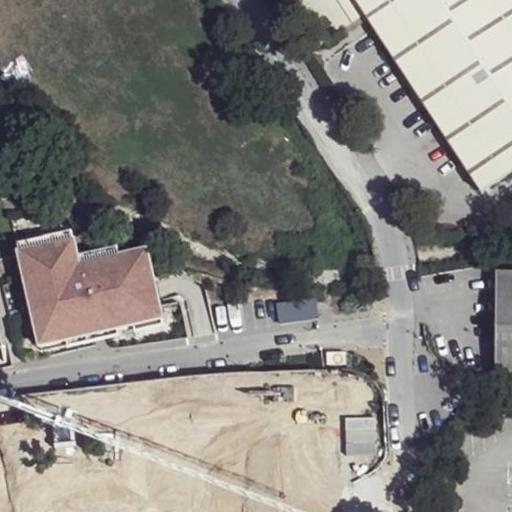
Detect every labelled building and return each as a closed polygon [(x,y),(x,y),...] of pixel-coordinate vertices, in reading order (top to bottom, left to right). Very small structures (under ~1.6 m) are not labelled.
[(363,24),(486,198),(511,180),(511,0),(282,0),(322,55),(363,24)] [(75,242),(72,231),(18,244),(20,254),(75,242)] [(118,247),(116,236),(76,246),(78,256),(118,247)] [(163,319),(154,277),(145,241),(78,256),(76,246),(75,242),(20,254),(29,294),(37,293),(41,310),(33,312),(41,347),(68,341),(96,334),(93,323),(105,320),(108,332),(119,329),(135,326),(163,319)] [(511,269),(500,270),(495,377),(511,377),(511,269)] [(41,310),(37,293),(29,294),(33,312),(41,310)] [(277,324),(316,322),(315,303),(276,306),(277,324)] [(165,326),(163,319),(135,326),(136,332),(165,326)] [(108,332),(105,320),(93,323),(96,334),(68,341),(69,347),(120,336),(119,329),(108,332)] [(284,388),(278,389),(277,390),(274,395),(275,401),(280,404),(286,403),(289,398),(289,392),(284,388)] [(0,418),(0,511),(44,511),(49,511),(27,412),(0,418)] [(471,417),(451,427),(457,438),(475,428),(471,417)]
